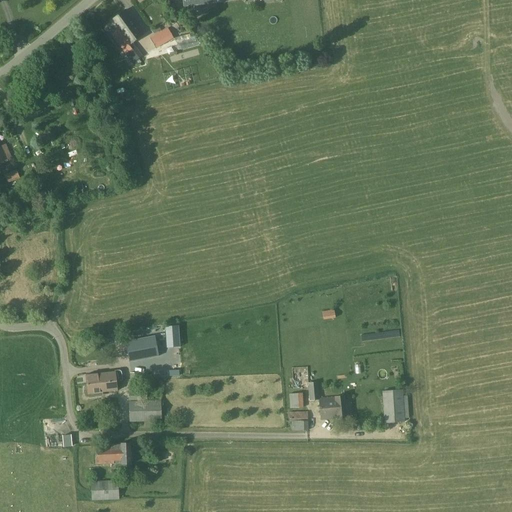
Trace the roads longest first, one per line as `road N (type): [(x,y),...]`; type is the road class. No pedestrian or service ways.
road 1 (unclassified): [(0,320),(58,330),(71,416),(90,434),(354,432)]
road 2 (track): [(482,0),(489,102),(511,139)]
